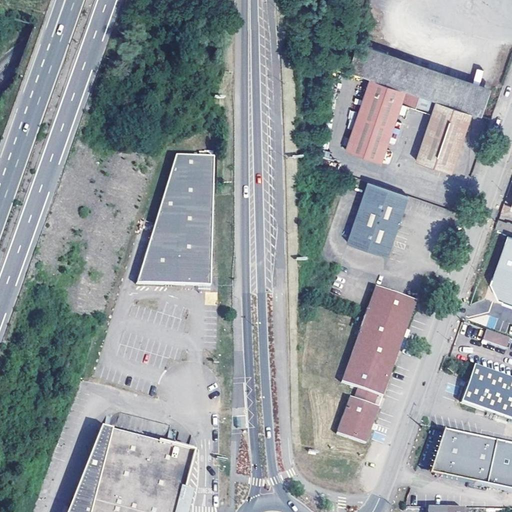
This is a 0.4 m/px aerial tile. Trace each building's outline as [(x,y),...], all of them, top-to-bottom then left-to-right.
[(416,107),(420,94),(436,100),(417,159),(452,172),(472,112),(480,115),(490,86),(359,43),(349,71),(372,79),(348,150),(383,162),(402,103),(416,107)] [(209,159),(171,158),(134,287),(189,288),(208,288),(209,159)] [(407,198),(367,184),(346,243),(386,257),(407,198)] [(499,222),(496,229),(507,233),(511,234),(511,223),(510,223),(509,225),(499,222)] [(511,234),(507,233),(490,282),(494,290),(498,299),(511,303),(511,234)] [(336,433),(365,443),(371,426),(377,408),(373,406),(375,400),(376,395),(381,397),(405,331),(415,303),(375,288),(365,316),(341,382),(358,388),(353,399),(348,397),(336,433)] [(504,350),(507,340),(484,332),(480,341),(504,350)] [(511,378),(473,365),(460,402),(511,420),(511,378)] [(511,444),(443,430),(432,464),(440,477),(511,492),(511,444)] [(68,511),(178,511),(189,470),(192,455),(180,452),(175,451),(100,432),(68,511)]
